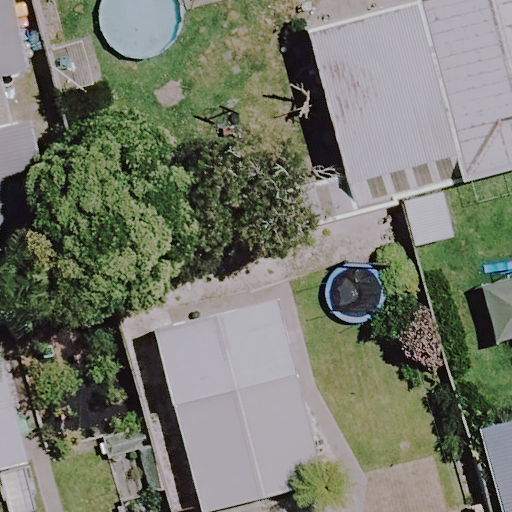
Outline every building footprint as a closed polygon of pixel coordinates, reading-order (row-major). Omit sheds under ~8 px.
[(0,0),(0,132),(8,131),(0,96),(0,89),(23,84),(2,0),(0,0)] [(511,168),(511,0),(434,0),(347,23),(386,176),(452,159),(458,182),(511,168)] [(0,259),(52,247),(25,137),(0,142),(0,259)] [(166,415),(294,383),(271,301),(144,336),(166,415)] [(0,379),(0,476),(19,472),(0,379)] [(294,383),(166,415),(192,511),(220,511),(322,484),(294,383)] [(511,511),(511,427),(476,437),(496,511),(511,511)]
